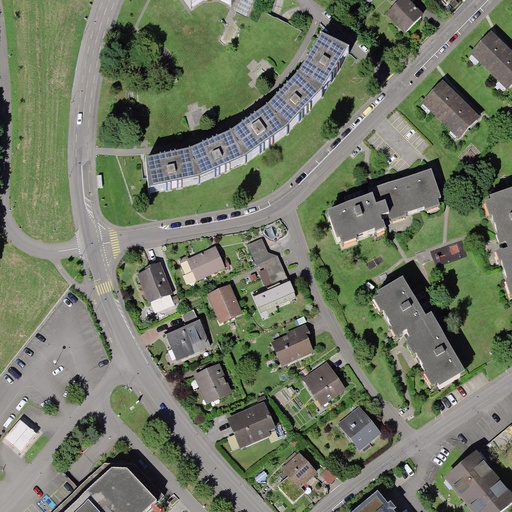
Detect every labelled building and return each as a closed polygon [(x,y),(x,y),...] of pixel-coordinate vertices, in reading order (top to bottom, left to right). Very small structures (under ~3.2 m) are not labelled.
[(254,0),(242,0),(237,12),(247,17),(254,0)] [(400,0),(387,13),(405,32),(424,14),(412,2),(413,0),(400,0)] [(470,53),(506,89),(511,83),(511,49),(493,31),(470,53)] [(166,161),(144,164),(147,195),(196,185),(243,164),(285,134),(320,97),(347,54),(320,42),(306,64),(296,81),(281,98),(266,113),(247,127),(230,138),(209,148),(188,157),(166,161)] [(423,101),(459,138),(480,117),(444,80),(423,101)] [(424,210),(425,211),(441,206),(439,198),(443,197),(433,171),(369,194),(370,198),(329,212),(338,238),(343,237),(345,243),(357,239),(356,236),(376,229),(378,233),(387,230),(385,223),(383,223),(381,218),(388,215),(390,220),(392,220),(393,224),(409,218),(408,216),(424,210)] [(506,283),(511,297),(511,296),(511,191),(492,199),(493,203),(485,205),(490,220),(493,219),(498,235),(496,236),(500,248),(505,246),(507,252),(496,255),(500,265),(502,265),(508,282),(506,283)] [(254,295),(262,312),(296,298),(279,256),(267,252),(263,241),(249,246),(257,265),(266,269),(258,272),(265,287),(272,284),(273,286),(254,295)] [(224,268),(230,266),(227,259),(222,261),(216,247),(189,258),(188,256),(179,259),(185,275),(184,275),(187,285),(225,269),(224,268)] [(137,275),(149,303),(151,302),(156,313),(175,305),(174,303),(180,301),(177,295),(172,297),(172,295),(174,294),(161,262),(145,268),(147,271),(137,275)] [(432,389),(438,386),(439,388),(464,373),(431,317),(426,320),(403,280),(378,295),(380,298),(374,301),(382,314),(383,313),(393,329),(391,330),(397,341),(404,337),(403,336),(407,333),(411,339),(408,341),(410,344),(407,345),(413,356),(415,355),(427,374),(424,376),(432,389)] [(219,324),(243,313),(231,285),(207,296),(219,324)] [(177,361),(210,346),(194,310),(182,315),(185,323),(164,332),(177,361)] [(305,317),(295,321),(298,326),(307,322),(305,317)] [(288,333),(289,336),(272,343),(282,366),(314,352),(310,342),(314,340),(306,324),(288,333)] [(207,405),(233,393),(228,382),(226,383),(224,378),(226,377),(220,364),(215,366),(213,361),(199,367),(201,372),(194,375),(207,405)] [(303,379),(320,405),(345,389),(328,363),(303,379)] [(270,431),(276,428),(265,402),(227,418),(241,449),(272,435),(270,431)] [(360,452),(382,435),(360,407),(338,424),(360,452)] [(23,458),(39,441),(23,426),(7,444),(23,458)] [(444,479),(470,511),(503,511),(511,505),(511,495),(477,453),(444,479)] [(305,493),(300,488),(317,473),(301,455),(296,459),(282,471),(289,478),(279,487),(294,504),(305,493)] [(348,465),(345,462),(341,462),(338,464),(338,468),(341,471),(345,472),(348,469),(348,465)] [(135,465),(105,464),(54,511),(146,511),(163,496),(135,465)] [(328,469),(321,475),(330,484),(337,478),(328,469)] [(378,493),(354,511),(395,511),(397,511),(391,503),(388,505),(378,493)]
